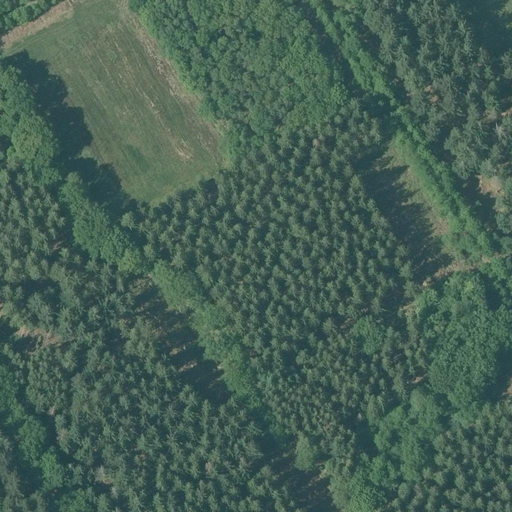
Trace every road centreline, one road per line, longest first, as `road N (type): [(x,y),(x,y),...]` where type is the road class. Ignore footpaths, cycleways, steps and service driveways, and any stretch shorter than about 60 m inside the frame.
road 1 (unknown): [(27,511),(147,459),(225,415),(262,382),(511,256)]
road 2 (track): [(320,0),(511,303)]
